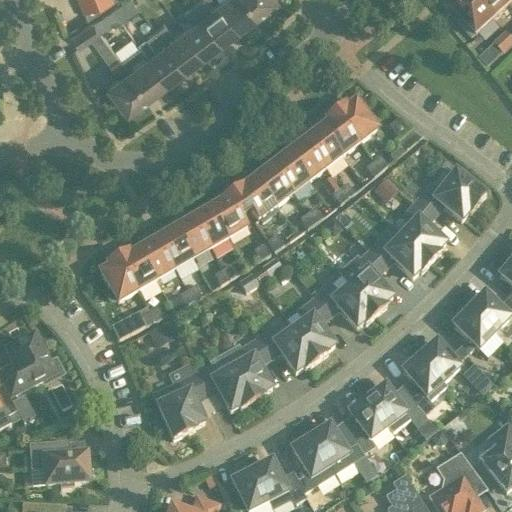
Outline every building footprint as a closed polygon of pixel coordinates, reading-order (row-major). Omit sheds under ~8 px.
[(79,0),(87,18),(114,0),(79,0)] [(131,0),(124,0),(122,2),(130,14),(138,8),(131,0)] [(198,0),(192,5),(218,41),(237,27),(218,3),(209,9),(202,0),(198,0)] [(221,0),(218,3),(237,27),(255,13),(244,0),(221,0)] [(244,0),(255,13),(272,0),(244,0)] [(494,23),(472,0),(465,0),(461,4),(460,2),(450,11),(458,20),(455,23),(473,43),(476,40),(494,23)] [(511,11),(501,0),(472,0),(494,23),(509,9),(511,12),(511,11)] [(511,0),(501,0),(511,11),(511,0)] [(182,30),(200,54),(218,41),(192,5),(184,11),(192,22),(182,30)] [(111,9),(92,22),(100,33),(118,20),(111,9)] [(98,34),(91,23),(70,37),(78,48),(98,34)] [(156,33),(182,68),(200,54),(182,30),(171,38),(163,28),(156,33)] [(148,39),(156,49),(145,57),(164,82),(182,68),(156,33),(148,39)] [(511,48),(511,43),(507,37),(495,48),(503,57),(511,48)] [(120,61),(146,95),(164,82),(145,57),(138,47),(120,61)] [(126,110),(146,95),(120,61),(117,57),(108,64),(119,77),(107,86),(126,110)] [(346,112),(344,109),(334,116),(358,147),(376,134),(374,131),(376,129),(376,126),(375,123),(373,121),(370,121),(367,122),(355,106),(346,112)] [(320,132),(341,160),(358,147),(334,116),(325,123),(327,126),(320,132)] [(302,145),(324,173),(341,160),(320,132),(302,145)] [(286,158),(308,186),(324,173),(302,145),(286,158)] [(388,159),(393,165),(403,156),(398,151),(388,159)] [(270,170),(291,198),(308,186),(286,158),(270,170)] [(379,160),(372,166),(380,175),(387,169),(379,160)] [(373,181),(380,175),(372,166),(365,172),(373,181)] [(254,182),(275,211),(291,198),(270,170),(254,182)] [(469,218),(484,199),(454,176),(439,196),(429,189),(424,196),(411,185),(405,193),(417,203),(416,205),(434,221),(442,211),(461,226),(467,217),(469,218)] [(275,211),(254,182),(241,192),(242,192),(236,197),(231,200),(229,202),(223,205),(222,205),(209,212),(227,243),(246,232),(251,228),(259,223),(262,227),(276,216),(273,212),(275,211)] [(373,193),(380,201),(392,189),(385,182),(373,193)] [(345,187),(338,193),(346,203),(353,197),(345,187)] [(339,209),(346,203),(338,193),(331,199),(339,209)] [(402,221),(410,229),(401,240),(430,267),(439,257),(437,256),(444,248),(426,230),(434,221),(416,205),(402,221)] [(191,223),(209,253),(227,243),(209,212),(191,223)] [(314,212),(306,218),(314,228),(321,222),(314,212)] [(306,233),(314,228),(306,218),(299,223),(306,233)] [(174,233),(191,263),(209,253),(191,223),(174,233)] [(329,237),(335,237),(340,232),(333,223),(324,231),(329,237)] [(156,243),(174,274),(191,263),(174,233),(156,243)] [(272,256),(282,250),(276,240),(266,246),(272,256)] [(382,242),(367,257),(384,274),(393,265),(411,283),(419,275),(420,277),(430,267),(401,240),(391,250),(382,242)] [(137,254),(155,284),(174,274),(156,243),(137,254)] [(260,265),(269,259),(262,248),(253,254),(260,265)] [(117,261),(136,295),(155,284),(137,254),(129,259),(127,256),(117,261)] [(338,277),(349,289),(375,320),(385,311),(383,309),(391,302),(375,283),(384,274),(367,257),(359,264),(356,261),(338,277)] [(108,271),(99,276),(109,293),(107,296),(106,299),(107,302),(109,304),(112,305),(115,304),(117,307),(136,295),(117,261),(106,267),(108,271)] [(511,263),(499,280),(511,290),(511,296),(507,303),(511,307),(511,263)] [(279,272),(274,264),(262,271),(267,280),(279,272)] [(229,269),(221,274),(228,285),(236,280),(229,269)] [(220,289),(228,285),(221,274),(213,279),(220,289)] [(258,290),(251,278),(238,286),(245,298),(258,290)] [(330,290),(314,303),(329,322),(338,314),(355,334),(363,327),(365,328),(375,320),(349,289),(338,299),(330,290)] [(194,290),(186,294),(192,305),(201,300),(194,290)] [(184,310),(192,305),(186,294),(178,299),(184,310)] [(498,312),(483,298),(468,314),(493,338),(509,322),(505,319),(511,311),(511,307),(507,303),(498,312)] [(304,325),(292,334),(315,366),(326,359),(325,357),(333,351),(319,330),(329,322),(314,303),(297,316),(304,325)] [(207,305),(197,311),(205,324),(215,318),(207,305)] [(148,315),(154,326),(162,322),(156,311),(148,315)] [(452,329),(467,344),(458,353),(465,360),(474,351),(478,354),(493,338),(468,314),(452,329)] [(140,319),(145,330),(154,326),(148,315),(140,319)] [(172,339),(166,327),(147,337),(154,349),(172,339)] [(274,333),(256,344),(269,364),(279,357),(294,378),(303,372),(304,374),(315,366),(292,334),(280,342),(274,333)] [(23,339),(13,344),(12,348),(5,352),(14,369),(0,376),(0,383),(9,401),(43,383),(39,375),(50,369),(33,337),(26,341),(23,339)] [(271,393),(258,371),(269,364),(256,344),(238,355),(244,365),(231,372),(251,407),(263,400),(262,398),(271,393)] [(449,361),(435,346),(419,361),(442,387),(459,372),(455,369),(465,360),(458,353),(449,361)] [(410,384),(401,392),(406,399),(412,407),(415,410),(425,402),(429,406),(446,392),(442,387),(419,361),(402,375),(410,384)] [(483,377),(474,368),(463,378),(472,387),(483,377)] [(213,369),(194,379),(205,400),(216,395),(229,417),(238,412),(240,414),(251,407),(231,372),(219,379),(213,369)] [(194,406),(205,400),(194,379),(176,388),(152,399),(172,444),(194,434),(193,432),(204,427),(194,406)] [(0,390),(0,433),(10,429),(6,421),(15,417),(1,390),(0,390)] [(391,400),(384,390),(366,403),(387,432),(392,438),(409,425),(405,418),(415,410),(412,407),(406,399),(401,392),(391,400)] [(23,400),(12,406),(22,426),(34,420),(23,400)] [(366,403),(348,417),(360,433),(350,441),(356,449),(363,459),(374,451),(369,445),(387,432),(366,403)] [(480,466),(505,497),(511,493),(511,436),(507,429),(488,444),(496,453),(480,466)] [(339,447),(328,430),(310,442),(328,472),(329,471),(333,478),(363,459),(356,449),(350,441),(339,447)] [(435,448),(442,448),(447,444),(439,435),(430,442),(435,448)] [(302,497),(333,478),(329,471),(328,472),(310,442),(291,453),(302,471),(291,478),(296,486),(302,497)] [(45,490),(59,489),(59,494),(73,493),(73,488),(87,487),(86,481),(91,476),(86,472),(85,459),(69,460),(68,446),(27,449),(30,476),(43,474),(45,490)] [(480,511),(469,494),(480,487),(459,458),(436,473),(443,484),(440,495),(430,502),(436,511),(480,511)] [(280,483),(270,465),(251,475),(267,507),(269,511),(274,511),(289,504),(290,506),(295,508),(305,502),(302,497),(296,486),(291,478),(280,483)] [(256,511),(267,507),(251,475),(231,485),(234,492),(224,498),(231,511),(256,511)] [(413,511),(421,507),(404,479),(391,487),(395,494),(384,500),(391,510),(388,511),(413,511)] [(217,511),(218,510),(196,502),(192,511),(217,511)]
